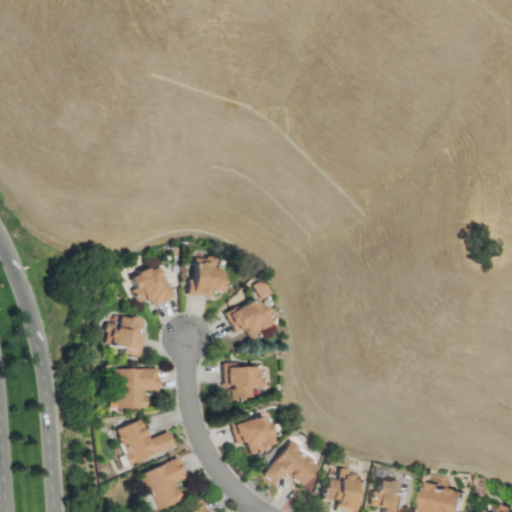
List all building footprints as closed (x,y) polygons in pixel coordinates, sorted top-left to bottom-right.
[(185,294),(206,296),(206,290),(221,291),(222,270),(212,269),(212,257),(192,255),(191,278),(186,278),(185,294)] [(125,278),(138,303),(147,298),(151,305),(170,296),(153,264),(125,278)] [(269,292),(261,278),(250,284),(259,299),(269,292)] [(241,327),(245,336),(268,325),(255,297),(222,312),(230,332),(241,327)] [(136,356),(141,332),(139,331),(141,320),(112,313),(110,323),(104,322),(100,343),(121,348),(121,352),(136,356)] [(247,386),(258,386),(258,364),(220,365),(221,399),(247,398),(247,386)] [(154,368),(109,368),(109,388),(106,388),(106,407),(141,407),(141,389),(154,390),(154,368)] [(228,423),(232,444),(242,441),(244,451),(271,445),(264,415),(228,423)] [(170,446),(165,431),(145,438),(138,418),(111,428),(124,463),(170,446)] [(297,485),(316,466),(288,441),(259,472),(271,483),(282,471),(297,485)] [(178,499),(171,481),(183,477),(176,458),(138,471),(151,509),(178,499)] [(332,505),(350,508),(355,472),(335,469),(334,479),(322,478),(319,499),(333,501),(332,505)] [(399,511),(405,485),(373,478),(368,505),(379,507),(378,511),(399,511)] [(455,511),(460,490),(422,483),(417,511),(455,511)]
